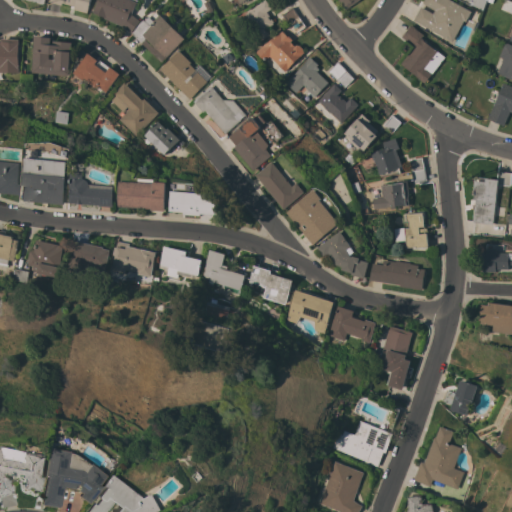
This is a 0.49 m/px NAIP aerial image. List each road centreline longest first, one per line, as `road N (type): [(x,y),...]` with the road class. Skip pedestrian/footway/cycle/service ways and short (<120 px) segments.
road 1 (residential): [(448,313),(360,298),(295,259),(222,234),(0,210)]
road 2 (residential): [(295,259),(203,139),(116,49),(76,29),(0,19)]
road 3 (residential): [(450,130),(448,313),(377,511)]
road 4 (residential): [(511,149),(428,116),(313,0)]
